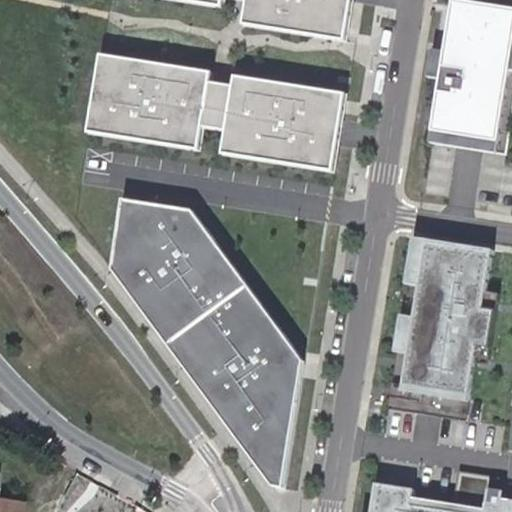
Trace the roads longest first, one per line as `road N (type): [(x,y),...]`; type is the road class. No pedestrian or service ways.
road 1 (tertiary): [(222,472),(0,192)]
road 2 (residential): [(330,511),(380,212)]
road 3 (tertiary): [(0,371),(68,434),(193,507)]
road 4 (residential): [(380,212),(414,0)]
road 5 (residential): [(380,212),(511,233)]
